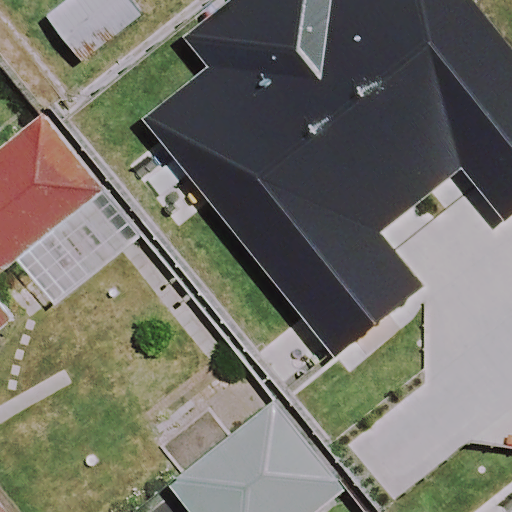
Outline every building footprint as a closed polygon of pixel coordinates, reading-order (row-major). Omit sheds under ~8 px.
[(143,18),(130,0),(75,0),(51,17),(82,61),(143,18)] [(344,0),(244,0),(282,49),(344,0)] [(511,88),(501,97),(511,110),(511,88)] [(150,237),(61,119),(0,164),(0,336),(13,327),(0,310),(0,282),(27,263),(59,306),(150,237)] [(323,511),(352,490),(288,408),(181,490),(197,511),(323,511)] [(0,511),(17,511),(0,490),(0,511)]
